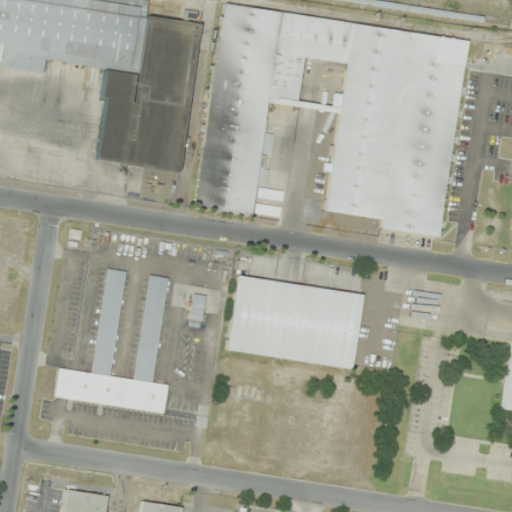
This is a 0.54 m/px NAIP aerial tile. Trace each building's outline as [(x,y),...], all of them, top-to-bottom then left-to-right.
[(179,171),(199,23),(192,22),(193,13),(184,12),(183,21),(145,16),(147,0),(0,0),(0,63),(42,69),(43,60),(104,68),(100,99),(104,99),(96,160),(179,171)] [(465,38),(222,6),(195,209),(252,216),(267,101),(298,105),(304,58),(346,63),(327,212),(382,219),(381,228),(439,236),(465,38)] [(283,193),(260,188),(258,196),(281,201),(283,193)] [(255,213),(279,215),(280,207),(256,205),(255,213)] [(54,398),(163,412),(167,385),(153,383),(166,278),(147,275),(134,379),(110,376),(124,271),(105,268),(91,373),(58,368),(54,398)] [(226,350),(350,368),(361,294),(236,276),(226,350)] [(202,319),(202,295),(192,295),(192,319),(202,319)] [(61,511),(102,511),(105,495),(65,490),(61,511)] [(177,511),(178,507),(139,501),(137,511),(177,511)]
